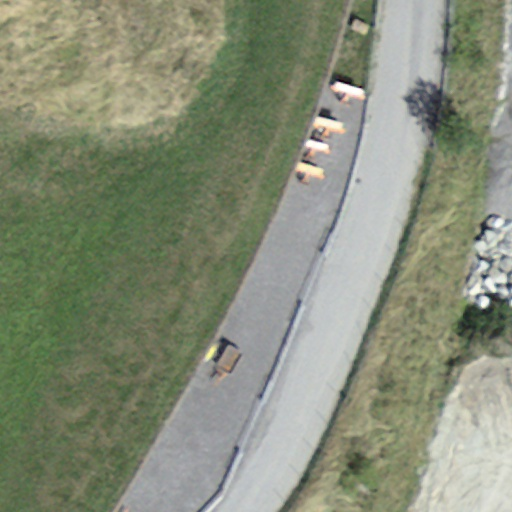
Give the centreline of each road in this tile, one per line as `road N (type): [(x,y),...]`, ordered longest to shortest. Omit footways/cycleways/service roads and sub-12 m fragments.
road 1 (tertiary): [(38,511),(87,428),(235,117),(271,0)]
road 2 (track): [(413,0),(373,203),(314,376),(245,511)]
